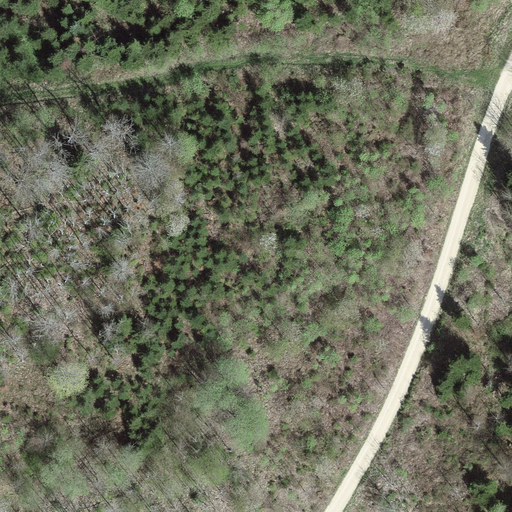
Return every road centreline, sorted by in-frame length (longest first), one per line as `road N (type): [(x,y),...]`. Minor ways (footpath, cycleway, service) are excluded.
road 1 (track): [(0,107),(175,78),(370,64),(511,71)]
road 2 (track): [(334,511),(409,381),(462,210),(511,85)]
